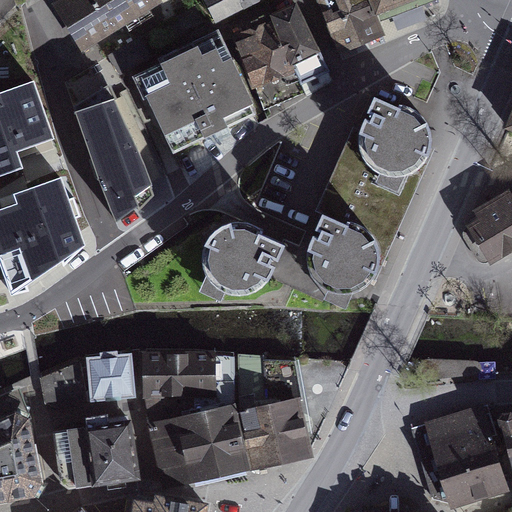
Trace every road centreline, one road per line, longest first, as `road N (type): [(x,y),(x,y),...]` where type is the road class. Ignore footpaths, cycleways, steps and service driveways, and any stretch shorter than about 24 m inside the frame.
road 1 (residential): [(0,323),(104,261),(261,136),(480,18)]
road 2 (primary): [(361,403),(511,55)]
road 3 (residential): [(361,403),(392,408),(511,390)]
road 4 (primary): [(302,511),(361,403)]
